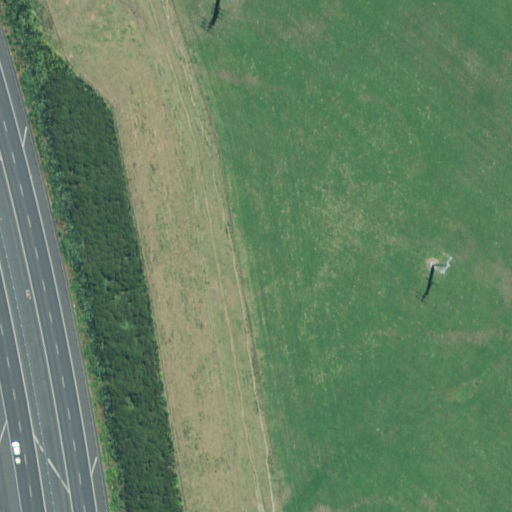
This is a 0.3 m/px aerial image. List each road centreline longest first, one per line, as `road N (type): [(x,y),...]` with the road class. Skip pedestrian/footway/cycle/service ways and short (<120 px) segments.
road 1 (motorway): [(0,109),(39,255),(86,511)]
road 2 (motorway): [(32,511),(0,315)]
